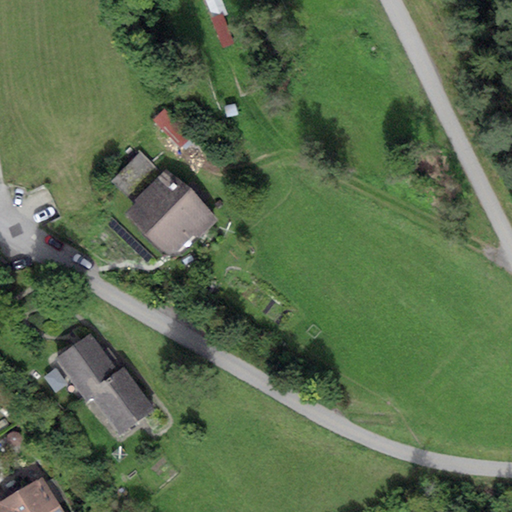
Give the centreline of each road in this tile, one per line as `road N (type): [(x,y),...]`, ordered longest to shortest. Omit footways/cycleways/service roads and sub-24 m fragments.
road 1 (residential): [(0,229),(322,419),(423,458),(511,471)]
road 2 (residential): [(511,248),(391,0)]
